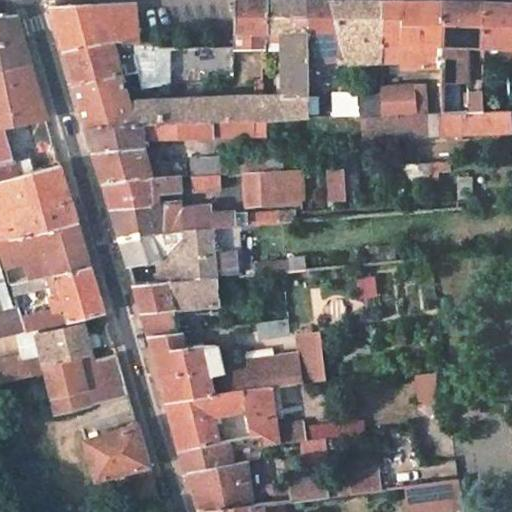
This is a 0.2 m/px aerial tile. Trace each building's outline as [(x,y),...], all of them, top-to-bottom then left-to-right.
[(249,1),(235,1),(237,48),(266,48),(270,33),(269,1),(249,1)] [(284,1),(269,1),(270,33),(283,33),(284,94),(308,92),(308,62),(307,1),(284,1)] [(318,1),(307,1),(308,62),(339,59),(340,63),(349,63),(333,1),(318,1)] [(358,1),(333,1),(349,63),(381,63),(382,1),(358,1)] [(412,2),(382,1),(381,63),(399,63),(400,68),(439,69),(441,45),(442,3),(412,2)] [(69,6),(51,6),(64,50),(109,40),(136,42),(138,43),(136,3),(115,4),(69,6)] [(462,3),(442,3),(441,45),(467,46),(483,46),(482,4),(462,3)] [(511,4),(502,4),(482,4),(483,46),(511,47),(511,4)] [(0,70),(31,63),(24,39),(17,16),(0,16),(0,70)] [(109,40),(64,50),(74,86),(86,127),(267,121),(297,120),(309,119),(308,92),(284,94),(128,100),(117,61),(132,60),(137,53),(136,42),(109,40)] [(467,46),(441,45),(439,69),(439,81),(467,81),(467,46)] [(142,85),(166,85),(166,54),(142,54),(142,85)] [(0,125),(4,125),(48,117),(41,95),(31,63),(0,70),(0,337),(25,331),(21,315),(18,307),(14,308),(0,265),(0,125)] [(381,79),(372,78),(372,101),(381,101),(381,88),(381,79)] [(430,87),(381,88),(381,101),(380,116),(383,116),(429,114),(430,87)] [(483,93),(469,93),(470,113),(483,112),(483,93)] [(357,98),(334,98),(333,118),(362,117),(358,101),(357,98)] [(372,101),(358,101),(362,117),(375,117),(380,116),(381,101),(372,101)] [(429,114),(383,116),(383,138),(404,138),(430,137),(430,134),(431,123),(442,123),(443,135),(510,132),(509,112),(483,112),(470,113),(429,114)] [(380,116),(375,117),(375,138),(383,138),(383,116),(380,116)] [(375,117),(362,117),(362,139),(375,138),(375,117)] [(267,121),(86,127),(89,137),(93,151),(146,148),(144,140),(267,136),(267,121)] [(442,123),(431,123),(430,134),(443,135),(442,123)] [(4,125),(0,125),(0,163),(16,160),(4,125)] [(160,179),(170,179),(179,178),(181,178),(179,163),(168,164),(150,167),(146,148),(93,151),(98,166),(103,183),(149,180),(160,179)] [(245,174),(283,171),(282,155),(239,158),(239,163),(224,164),(224,175),(245,174)] [(16,160),(0,163),(0,180),(28,173),(26,169),(19,171),(16,160)] [(219,160),(190,163),(191,177),(199,177),(219,175),(219,160)] [(28,173),(0,180),(0,240),(79,222),(77,214),(71,193),(62,164),(28,173)] [(339,170),(321,171),(323,201),(341,200),(339,170)] [(283,171),(245,174),(247,204),(292,201),(290,171),(283,171)] [(199,177),(191,177),(191,191),(221,190),(221,175),(219,175),(199,177)] [(170,179),(160,179),(162,202),(180,201),(179,178),(170,179)] [(160,179),(149,180),(155,202),(162,202),(160,179)] [(149,180),(103,183),(110,207),(118,235),(213,228),(212,209),(158,213),(155,202),(149,180)] [(295,210),(239,213),(240,226),(295,222),(295,210)] [(79,222),(0,240),(0,247),(11,284),(26,280),(22,265),(35,262),(39,277),(92,264),(85,242),(79,222)] [(213,228),(118,235),(123,251),(127,266),(159,260),(163,283),(217,279),(246,276),(245,270),(241,270),(241,262),(216,264),(214,252),(236,249),(234,226),(213,228)] [(236,249),(214,252),(216,264),(241,262),(239,249),(236,249)] [(26,280),(11,284),(15,296),(57,285),(60,294),(51,297),(53,307),(21,315),(25,331),(105,313),(103,302),(98,284),(92,264),(39,277),(26,280)] [(163,283),(133,285),(135,293),(137,300),(140,312),(170,310),(218,306),(217,279),(163,283)] [(170,310),(140,312),(147,337),(173,334),(170,310)] [(85,322),(36,333),(42,357),(0,366),(0,382),(46,372),(45,366),(81,357),(82,362),(94,359),(85,322)] [(255,325),(256,336),(285,334),(285,322),(255,325)] [(318,332),(297,334),(302,380),(323,377),(318,332)] [(173,334),(147,337),(149,346),(151,351),(185,347),(183,333),(173,334)] [(185,347),(151,351),(159,379),(165,402),(213,395),(210,375),(222,373),(216,346),(203,344),(185,347)] [(81,357),(45,366),(46,372),(56,413),(128,394),(117,354),(94,359),(82,362),(81,357)] [(288,358),(274,360),(274,363),(277,387),(293,385),(295,385),(291,363),(288,363),(288,358)] [(274,363),(231,369),(229,393),(270,388),(277,387),(274,363)] [(277,387),(270,388),(274,411),(296,406),(293,385),(277,387)] [(274,411),(270,388),(229,393),(213,395),(165,402),(171,425),(178,451),(219,446),(214,421),(246,417),(250,442),(255,442),(261,441),(262,446),(264,446),(300,442),(325,438),(363,434),(361,420),(303,427),(302,424),(276,426),(274,411)] [(136,423),(83,438),(95,478),(114,473),(115,478),(125,476),(123,470),(131,468),(148,463),(138,429),(136,423)] [(325,438),(300,442),(303,464),(327,461),(325,438)] [(261,441),(255,442),(257,447),(260,446),(260,454),(265,454),(264,446),(262,446),(261,441)] [(219,446),(178,451),(182,465),(184,474),(188,473),(246,463),(259,460),(258,454),(260,454),(260,446),(257,447),(255,442),(250,442),(219,446)] [(148,463),(131,468),(143,509),(160,504),(148,463)] [(246,463),(188,473),(194,497),(197,510),(253,504),(246,463)] [(377,467),(286,478),(287,485),(272,486),(273,501),(285,500),(380,487),(377,467)] [(401,511),(454,511),(457,511),(455,480),(400,483),(401,511)] [(273,501),(264,502),(265,511),(286,511),(285,500),(273,501)] [(253,504),(197,510),(197,511),(265,511),(264,502),(253,504)]
